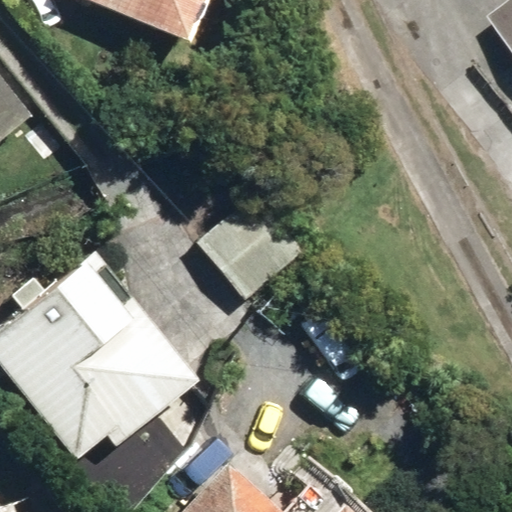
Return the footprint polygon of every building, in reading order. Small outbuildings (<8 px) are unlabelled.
[(78,0),(179,42),(196,0),(78,0)] [(511,0),(489,16),(511,46),(511,0)] [(0,130),(23,113),(0,83),(0,130)] [(249,195),(192,243),(242,301),(298,252),(249,195)] [(12,303),(0,312),(0,372),(67,456),(97,432),(108,445),(192,379),(87,248),(78,256),(75,253),(41,280),(39,277),(33,283),(26,274),(3,292),(12,303)] [(272,511),(216,461),(168,511),(345,511),(334,502),(325,511),(272,511)] [(0,511),(9,511),(3,498),(0,499),(0,511)]
